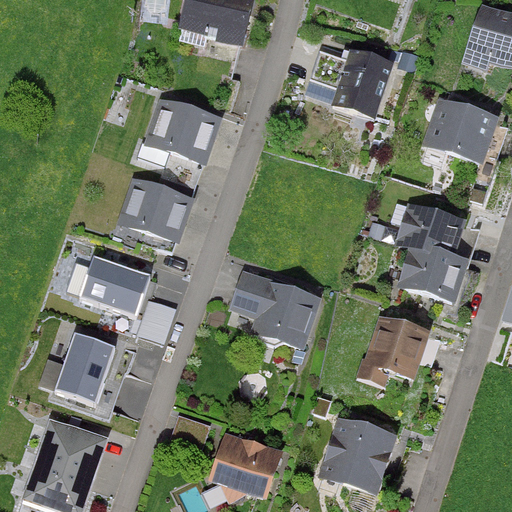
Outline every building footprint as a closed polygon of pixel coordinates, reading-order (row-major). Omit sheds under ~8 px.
[(185,0),(179,27),(183,28),(207,35),(243,45),(255,0),(185,0)] [(511,12),(482,3),(462,64),(487,72),(490,63),(511,69),(511,12)] [(204,46),(207,35),(183,28),(180,40),(204,46)] [(337,89),(332,105),(375,120),(394,62),(351,47),(347,60),(320,51),(310,79),(337,89)] [(420,57),(403,52),(398,68),(415,73),(420,57)] [(305,95),(332,105),(337,89),(310,79),(305,95)] [(159,97),(143,144),(207,165),(222,119),(159,97)] [(439,97),(422,144),(483,165),(499,118),(439,97)] [(133,178),(118,223),(180,244),(195,199),(133,178)] [(395,245),(409,249),(430,256),(432,247),(456,255),(467,220),(408,202),(407,206),(401,225),(399,230),(395,245)] [(391,222),(401,225),(407,206),(397,204),(391,222)] [(386,226),(373,223),(369,237),(381,240),(386,226)] [(381,240),(395,245),(399,230),(386,226),(381,240)] [(470,259),(456,255),(432,247),(430,256),(409,249),(398,285),(456,303),(470,259)] [(94,255),(81,297),(137,315),(151,274),(94,255)] [(322,298),(242,271),(229,310),(255,319),(251,332),(304,351),(322,298)] [(511,322),(511,287),(503,320),(511,322)] [(176,310),(149,301),(137,337),(164,346),(176,310)] [(430,331),(380,315),(365,359),(362,358),(356,377),(386,387),(391,371),(414,379),(430,331)] [(64,365),(56,389),(97,403),(117,346),(75,332),(64,365)] [(55,391),(56,389),(64,365),(48,359),(39,386),(55,391)] [(331,401),(318,397),(313,413),(326,417),(331,401)] [(179,415),(170,441),(202,452),(211,426),(179,415)] [(338,416),(319,476),(377,495),(397,435),(338,416)] [(50,418),(22,499),(61,511),(82,511),(108,437),(50,418)] [(225,431),(209,481),(220,485),(228,501),(229,504),(248,494),(266,500),(283,451),(225,431)] [(228,501),(220,485),(203,492),(210,509),(228,501)]
